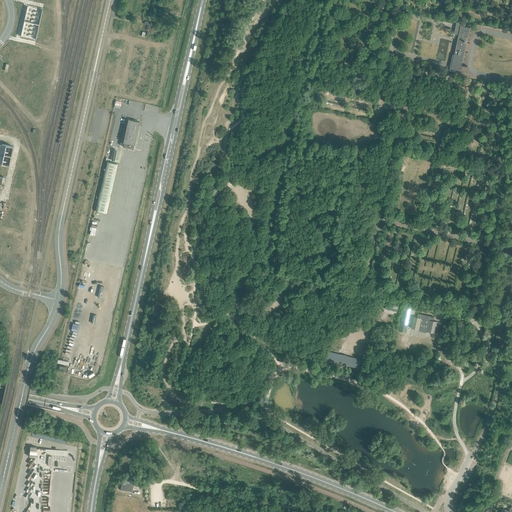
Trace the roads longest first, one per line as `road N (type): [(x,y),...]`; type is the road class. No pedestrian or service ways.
road 1 (primary): [(112,401),(203,0)]
road 2 (secondary): [(395,511),(284,467),(125,421)]
